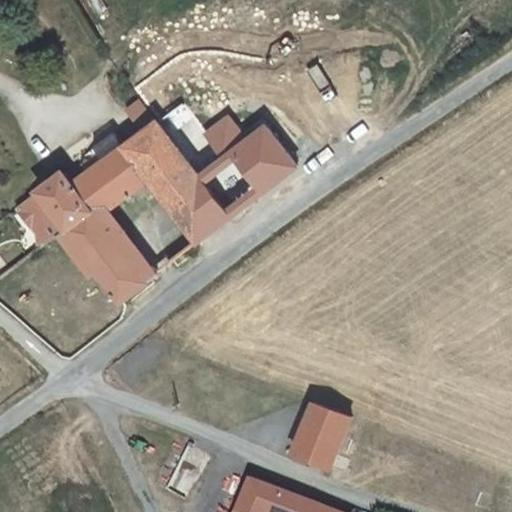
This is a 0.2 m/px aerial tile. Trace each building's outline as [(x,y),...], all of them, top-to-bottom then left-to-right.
[(163,118),(186,150),(202,172),(168,200),(199,240),(296,165),(266,125),(227,156),(185,101),(163,118)] [(186,150),(163,118),(91,174),(76,185),(94,210),(100,217),(108,208),(114,204),(121,214),(138,202),(131,192),(151,177),(186,150)] [(151,177),(168,200),(202,172),(186,150),(151,177)] [(67,171),(41,191),(67,228),(94,210),(76,185),(67,171)] [(100,217),(145,280),(157,272),(108,208),(100,217)] [(67,228),(120,300),(145,280),(100,217),(94,210),(67,228)] [(363,421),(328,407),(306,460),(343,475),(355,441),(363,421)] [(330,511),(293,498),(266,488),(255,511),(330,511)]
